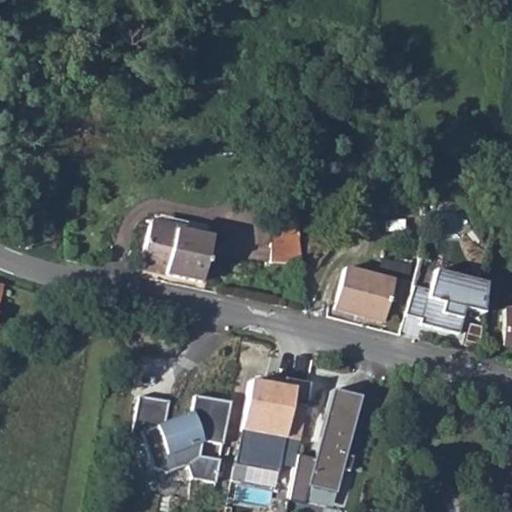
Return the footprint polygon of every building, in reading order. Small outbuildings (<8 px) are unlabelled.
[(296,206),(287,206),(288,228),(298,228),(296,206)] [(148,227),(140,264),(165,269),(164,275),(200,283),(209,240),(148,227)] [(288,228),(271,227),(270,263),(301,264),(298,228),(288,228)] [(342,270),(332,310),(383,323),(392,282),(342,270)] [(426,292),(411,288),(403,317),(419,321),(418,325),(457,335),(461,320),(459,320),(461,310),(481,315),(483,286),(431,273),(426,292)] [(511,311),(502,311),(501,347),(511,347),(511,311)] [(306,394),(248,383),(239,431),(246,433),(242,460),(278,466),(284,439),(298,442),(306,394)] [(355,425),(362,399),(334,391),(326,417),(355,425)] [(221,446),(228,404),(192,398),(189,415),(164,424),(168,402),(138,397),(130,439),(142,440),(153,468),(165,475),(185,467),(190,480),(215,484),(218,461),(198,457),(201,442),(221,446)] [(335,495),(355,425),(326,417),(306,487),(335,495)]
